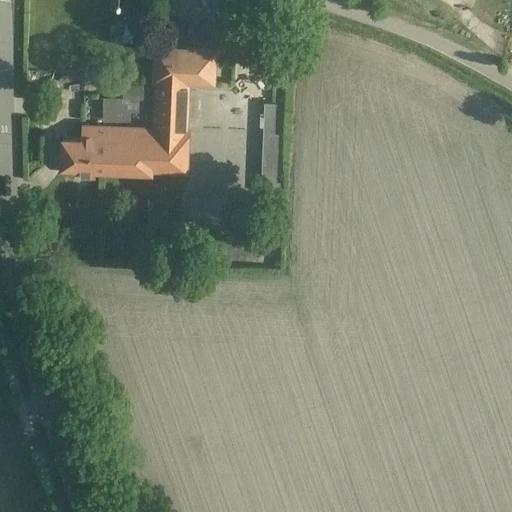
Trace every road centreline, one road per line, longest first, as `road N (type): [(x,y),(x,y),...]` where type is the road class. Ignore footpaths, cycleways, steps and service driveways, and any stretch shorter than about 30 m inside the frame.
road 1 (tertiary): [(80,511),(14,291),(0,45)]
road 2 (unclassified): [(511,81),(440,43),(307,0)]
